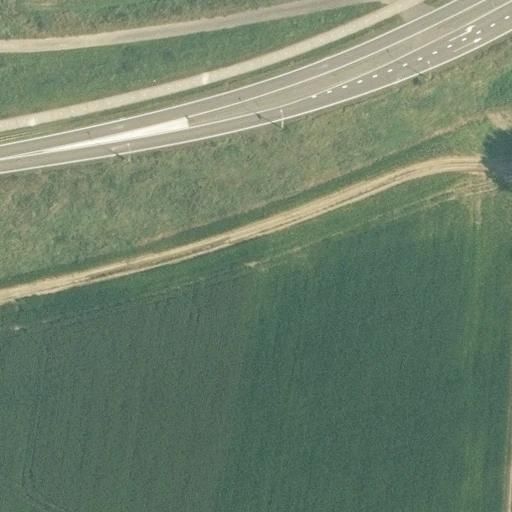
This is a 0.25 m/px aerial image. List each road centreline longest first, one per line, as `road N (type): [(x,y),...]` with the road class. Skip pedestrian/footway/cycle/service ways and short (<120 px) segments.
road 1 (primary): [(138,133),(332,98),(511,18)]
road 2 (track): [(0,47),(55,46),(365,0)]
road 3 (primary): [(470,0),(321,67),(138,133)]
road 4 (primary): [(138,133),(0,158)]
